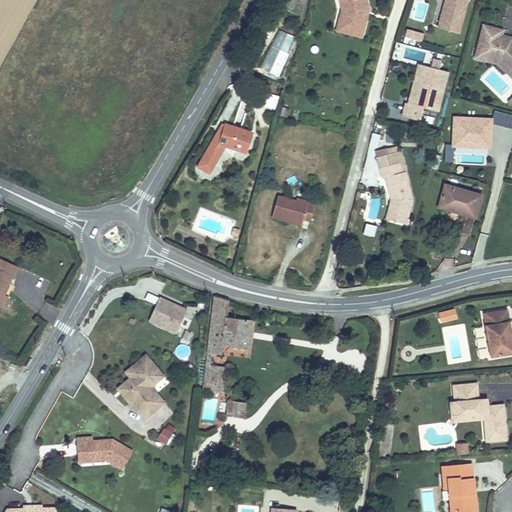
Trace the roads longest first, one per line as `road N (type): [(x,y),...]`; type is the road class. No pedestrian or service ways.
road 1 (tertiary): [(140,248),(250,292),(324,304),(387,299),(511,269)]
road 2 (tertiary): [(128,216),(256,0)]
road 3 (tertiary): [(0,432),(102,262)]
